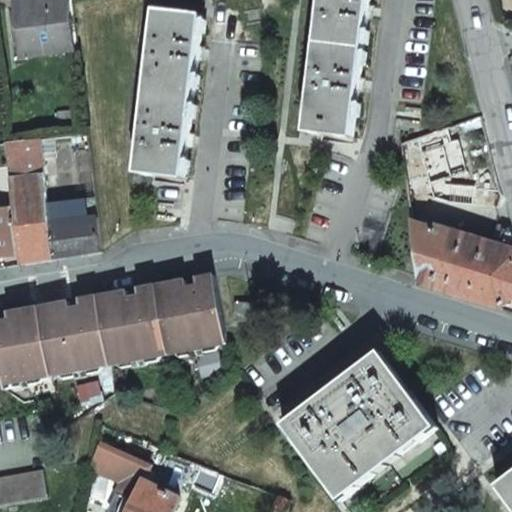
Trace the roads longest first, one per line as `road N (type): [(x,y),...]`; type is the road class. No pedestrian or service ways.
road 1 (residential): [(511,334),(231,244),(141,255),(0,291)]
road 2 (unknown): [(288,409),(394,328),(387,207),(405,0)]
road 3 (unknown): [(211,246),(227,29)]
